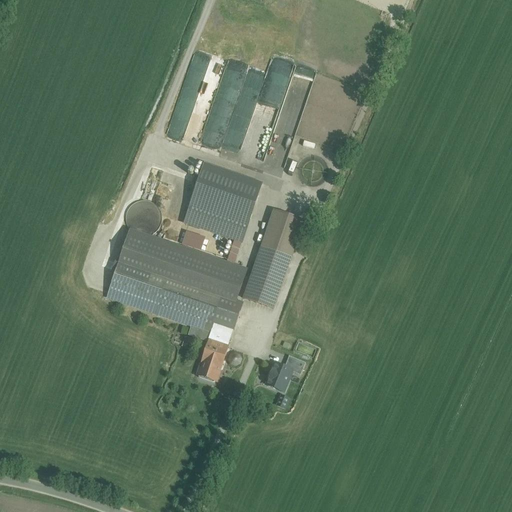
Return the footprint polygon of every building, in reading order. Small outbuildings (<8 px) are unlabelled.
[(253,188),(201,168),(181,222),(233,242),(253,188)] [(161,216),(162,213),(161,210),(160,206),(158,202),(156,200),(154,198),(150,196),(146,195),(142,194),(139,195),(135,196),(132,198),(130,200),(127,203),(126,206),(125,210),(124,214),(125,217),(126,221),(128,224),(131,227),(134,229),(137,230),(140,231),(144,231),(147,231),(151,230),(154,228),(157,226),(158,223),(160,220),(161,216)] [(303,218),(273,208),(244,298),(274,308),(303,218)] [(105,299),(170,321),(169,321),(175,323),(172,332),(203,342),(191,377),(218,386),(247,302),(240,299),(250,270),(129,228),(105,299)] [(283,368),(275,364),(265,387),(286,396),(297,372),(301,374),(306,364),(288,356),(283,368)]
